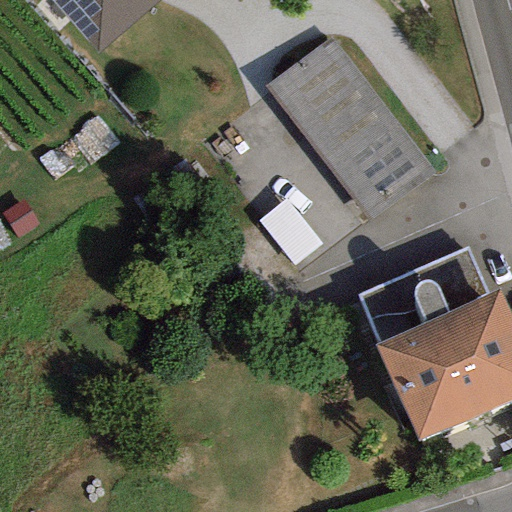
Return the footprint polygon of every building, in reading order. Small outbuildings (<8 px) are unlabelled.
[(49,0),(98,54),(159,0),(49,0)] [(434,178),(330,40),(263,91),(367,228),(434,178)] [(320,246),(284,202),(257,223),(293,268),(320,246)] [(35,227),(21,203),(0,214),(0,215),(14,239),(35,227)] [(472,262),(465,247),(357,296),(377,341),(369,344),(415,445),(511,401),(511,329),(495,293),(487,297),(472,262)]
